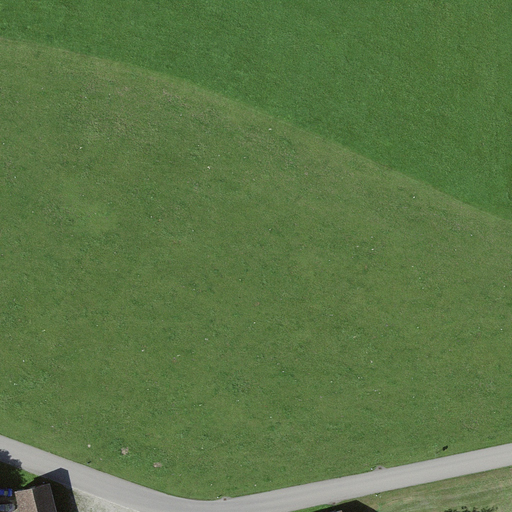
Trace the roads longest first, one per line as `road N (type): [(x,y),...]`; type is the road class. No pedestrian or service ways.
road 1 (unclassified): [(511,455),(230,511)]
road 2 (unclassified): [(188,511),(0,451)]
